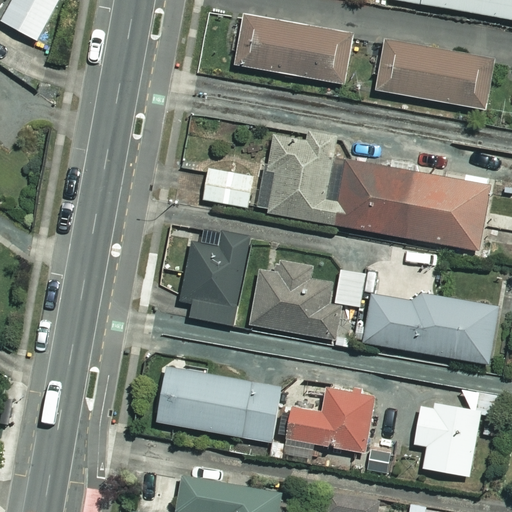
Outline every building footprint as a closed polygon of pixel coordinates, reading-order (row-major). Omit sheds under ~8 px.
[(0,0),(0,13),(9,0),(0,0)] [(67,0),(20,0),(8,24),(45,43),(67,0)] [(511,0),(399,0),(399,2),(511,19),(511,0)] [(358,37),(251,18),(242,67),(349,86),(358,37)] [(501,62),(391,44),(383,93),(493,111),(501,62)] [(257,210),(341,226),(345,204),(332,202),(340,160),(314,155),(316,143),(281,137),(273,177),(263,176),(257,210)] [(345,204),(341,226),(486,253),(498,190),(353,162),(345,204)] [(260,177),(214,170),(210,202),(255,209),(260,177)] [(256,243),(226,239),(224,249),(196,244),(187,303),(199,304),(196,320),(243,327),(256,243)] [(283,274),(263,271),(254,325),(340,339),(345,307),(367,310),(371,275),(347,273),(345,286),(320,282),(323,268),(285,261),(283,274)] [(412,302),(379,297),(371,345),(495,365),(504,310),(413,295),(412,302)] [(280,385),(164,365),(154,421),(270,441),(280,385)] [(283,443),(281,452),(309,457),(312,443),(362,452),(373,395),(323,386),(319,410),(289,404),(282,443),(283,443)] [(484,415),(481,433),(492,435),(496,417),(498,418),(502,396),(459,389),(468,408),(479,410),(478,414),(484,415)] [(468,408),(432,401),(431,407),(418,405),(411,443),(425,445),(421,467),(468,475),(478,414),(479,410),(468,408)] [(270,455),(281,457),(281,452),(283,443),(282,443),(272,441),(270,455)] [(389,452),(369,448),(366,468),(385,472),(389,452)] [(284,511),(288,495),(189,478),(183,511),(284,511)] [(377,511),(379,500),(326,491),(322,511),(377,511)] [(425,506),(408,503),(406,511),(446,511),(424,508),(425,506)]
